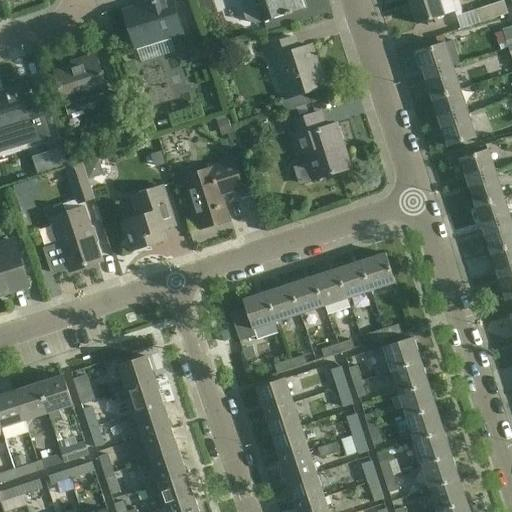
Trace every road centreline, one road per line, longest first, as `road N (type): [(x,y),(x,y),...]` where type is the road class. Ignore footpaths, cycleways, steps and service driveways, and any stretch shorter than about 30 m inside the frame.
road 1 (residential): [(511,511),(414,207)]
road 2 (residential): [(170,282),(414,207)]
road 3 (residential): [(253,511),(170,282)]
road 4 (residential): [(414,207),(353,0)]
road 5 (residential): [(0,334),(170,282)]
